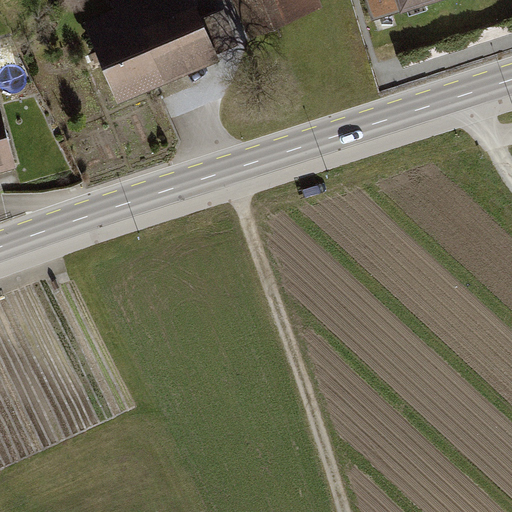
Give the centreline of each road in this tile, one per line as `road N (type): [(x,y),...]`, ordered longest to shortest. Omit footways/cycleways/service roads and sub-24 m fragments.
road 1 (secondary): [(511,80),(0,246)]
road 2 (track): [(229,169),(345,511)]
road 3 (track): [(220,0),(234,35),(234,63),(202,126),(215,173)]
